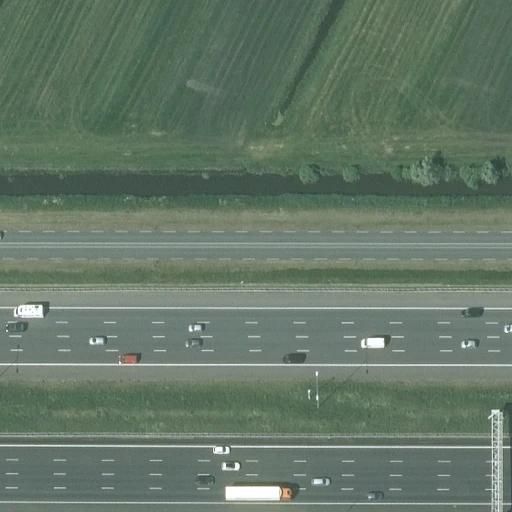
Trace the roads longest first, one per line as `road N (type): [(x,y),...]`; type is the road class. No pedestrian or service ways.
road 1 (secondary): [(0,248),(511,249)]
road 2 (motorway): [(0,475),(511,476)]
road 3 (motorway): [(511,333),(0,333)]
